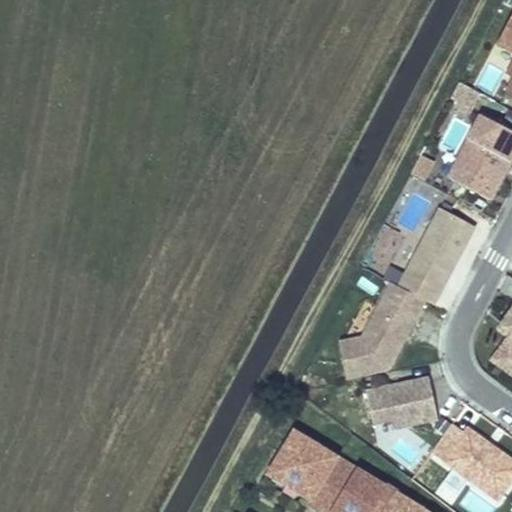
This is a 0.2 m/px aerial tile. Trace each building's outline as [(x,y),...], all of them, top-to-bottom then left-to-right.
[(511,100),(511,18),(496,49),(511,57),(511,67),(506,79),(511,82),(511,84),(505,97),(511,100)] [(489,205),(511,161),(511,133),(483,118),(448,183),(489,205)] [(406,280),(440,298),(475,232),(441,214),(406,280)] [(425,306),(433,311),(440,298),(406,280),(400,293),(425,306)] [(337,353),(348,390),(388,380),(425,306),(400,293),(391,288),(361,345),(337,353)] [(511,315),(506,324),(511,327),(511,338),(509,342),(493,366),(511,379),(511,315)] [(499,334),(509,342),(511,338),(511,327),(506,324),(499,334)] [(394,436),(440,425),(430,384),(367,400),(376,433),(392,428),(394,436)] [(466,439),(453,429),(432,458),(499,506),(511,487),(511,465),(469,434),(466,439)] [(300,437),(298,440),(309,447),(311,444),(300,437)] [(298,440),(278,473),(289,480),(286,484),(311,499),(335,459),(311,444),(309,447),(298,440)] [(308,504),(321,511),(332,511),(357,472),(335,459),(311,499),(308,504)] [(373,482),(357,472),(332,511),(369,511),(382,492),(372,486),(373,482)] [(289,480),(278,473),(275,477),(286,484),(289,480)] [(385,487),(382,492),(369,511),(386,511),(394,500),(398,495),(385,487)] [(423,511),(424,511),(408,502),(405,506),(394,500),(386,511),(423,511)]
